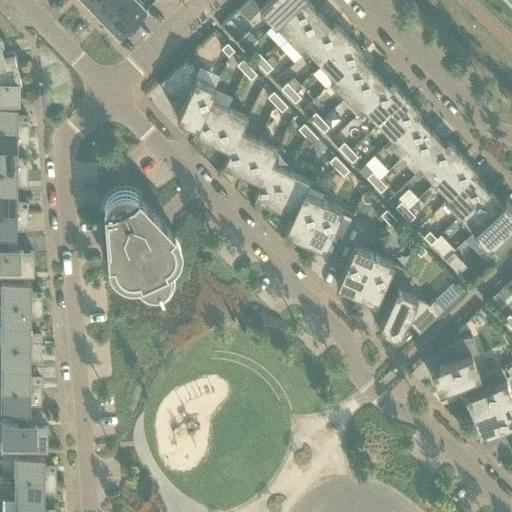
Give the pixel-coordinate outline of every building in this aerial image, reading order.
[(121,0),(90,0),(88,3),(99,15),(99,16),(102,19),(121,0)] [(143,5),(138,0),(121,0),(102,19),(105,23),(106,22),(118,35),(146,8),(143,5)] [(274,22),(297,0),(245,0),(238,8),(248,19),(260,8),(274,22)] [(305,0),(297,0),(274,22),(288,37),(316,11),(305,0)] [(333,21),(330,25),(316,11),(288,37),(302,52),(334,22),(333,21)] [(320,64),(348,37),(334,22),(302,52),(303,53),(307,50),(320,64)] [(245,50),(251,45),(244,37),(238,43),(245,50)] [(331,82),(363,52),(348,37),(320,64),(334,78),(330,81),(331,82)] [(0,47),(0,44),(3,44),(0,38),(0,60),(14,57),(14,56),(3,59),(0,47)] [(228,55),(234,50),(227,42),(221,48),(228,55)] [(259,65),(265,59),(258,52),(252,58),(259,65)] [(360,56),(363,52),(331,82),(345,97),(373,70),(360,56)] [(17,82),(21,82),(14,57),(0,60),(0,97),(17,98),(17,82)] [(189,73),(194,68),(185,59),(160,82),(170,93),(171,92),(182,104),(176,117),(195,126),(192,134),(193,134),(214,86),(194,77),(194,78),(189,73)] [(243,72),(249,66),(242,59),(236,64),(243,72)] [(266,72),(272,67),(265,59),(259,65),(266,72)] [(250,79),(256,73),(249,66),(243,72),(250,79)] [(390,80),(387,84),(373,70),(345,97),(359,112),(391,81),(390,80)] [(377,123),(405,96),(391,81),(359,112),(360,113),(364,109),(377,123)] [(288,95),(294,89),(287,82),(281,88),(288,95)] [(209,99),(215,86),(214,86),(193,134),(212,142),(228,107),(209,99)] [(295,102),(301,97),(294,89),(288,95),(295,102)] [(274,104),(280,98),(273,91),(267,96),(274,104)] [(388,142),(420,111),(405,96),(377,123),(391,137),(387,141),(388,142)] [(281,111),(287,105),(280,98),(274,104),(281,111)] [(17,116),(17,105),(0,105),(0,127),(28,128),(28,116),(17,116)] [(224,166),(246,115),(228,107),(212,142),(229,150),(223,166),(224,166)] [(417,116),(420,112),(420,111),(388,142),(402,157),(430,130),(417,116)] [(316,125),(322,119),(315,112),(309,117),(316,125)] [(240,131),(247,116),(246,115),(224,166),(242,174),(258,139),(240,131)] [(323,132),(329,126),(322,119),(316,125),(323,132)] [(305,136),(311,130),(304,123),(298,128),(305,136)] [(28,139),(28,128),(0,127),(0,149),(17,149),(17,139),(28,139)] [(311,130),(305,136),(312,143),(318,157),(320,152),(326,146),(318,137),(311,130)] [(447,140),(444,144),(430,130),(402,157),(416,171),(448,141),(447,140)] [(254,198),(277,147),(258,139),(242,174),(260,182),(253,198),(254,198)] [(345,154),(351,149),(344,141),(338,147),(345,154)] [(434,183),(462,156),(448,141),(416,171),(417,172),(421,169),(434,183)] [(271,163),(278,148),(277,147),(254,198),(273,207),(289,171),(271,163)] [(17,159),(17,149),(0,149),(0,170),(28,171),(28,159),(17,159)] [(352,162),(358,156),(351,149),(345,154),(352,162)] [(336,168),(342,162),(335,155),(329,161),(336,168)] [(445,201),(477,171),(462,156),(434,183),(448,197),(444,200),(445,201)] [(343,175),(349,170),(342,162),(336,168),(343,175)] [(28,182),(28,171),(0,170),(0,192),(16,192),(17,182),(28,182)] [(285,230),(308,179),(289,171),(273,207),(291,215),(284,230),(285,230)] [(373,184),(379,179),(372,171),(366,177),(373,184)] [(474,175),(477,171),(445,201),(459,216),(487,189),(474,175)] [(304,190),(309,180),(308,179),(285,230),(304,239),(322,199),(304,190)] [(380,191),(386,186),(379,179),(373,184),(380,191)] [(134,192),(130,190),(125,189),(120,189),(116,190),(112,193),(108,196),(106,200),(105,205),(104,210),(108,261),(108,263),(109,267),(111,270),(113,274),(116,277),(120,279),(123,281),(127,282),(132,282),(136,282),(140,281),(141,280),(165,270),(168,269),(171,266),(174,263),(177,260),(178,256),(179,252),(180,248),(179,243),(178,239),(177,236),(174,232),(138,194),(138,195),(134,192)] [(505,200),(501,203),(487,189),(459,216),(473,231),(505,200)] [(16,203),(16,192),(0,192),(0,213),(27,214),(27,203),(16,203)] [(340,211),(342,207),(322,199),(304,239),(324,248),(330,233),(341,238),(342,238),(349,221),(351,216),(340,211)] [(511,207),(505,200),(473,231),(498,256),(511,243),(511,207)] [(402,214),(408,208),(401,201),(395,207),(402,214)] [(409,221),(414,215),(408,208),(402,214),(409,221)] [(387,222),(393,216),(386,209),(380,215),(387,222)] [(27,225),(27,214),(0,213),(0,236),(7,236),(16,236),(16,225),(27,225)] [(394,229),(400,223),(393,216),(387,222),(394,229)] [(363,227),(349,221),(342,238),(341,238),(330,264),(342,270),(336,284),(356,292),(374,252),(355,244),(363,227)] [(430,243),(436,238),(429,231),(423,236),(430,243)] [(436,238),(430,243),(437,251),(444,258),(453,251),(454,249),(440,234),(436,238)] [(7,246),(7,236),(0,236),(0,272),(33,273),(33,251),(18,251),(18,246),(7,246)] [(420,256),(426,250),(419,243),(413,249),(420,256)] [(453,251),(444,258),(457,272),(466,264),(453,251)] [(374,252),(356,292),(375,301),(379,294),(390,299),(396,287),(405,268),(393,262),(393,261),(374,252)] [(469,284),(479,274),(470,265),(460,274),(469,284)] [(511,276),(503,285),(511,293),(511,276)] [(31,292),(31,280),(1,280),(0,303),(42,303),(42,292),(31,292)] [(416,296),(396,287),(390,299),(378,327),(398,337),(406,320),(409,321),(409,322),(419,332),(444,308),(434,298),(429,303),(416,297),(416,296)] [(42,314),(42,303),(0,303),(0,324),(30,324),(30,314),(42,314)] [(510,327),(511,325),(511,317),(509,314),(503,320),(510,327)] [(30,335),(30,324),(0,324),(0,346),(41,346),(41,335),(30,335)] [(472,355),(478,352),(472,336),(466,337),(459,338),(453,341),(448,345),(446,346),(452,361),(430,370),(439,391),(467,380),(480,375),(472,355)] [(41,358),(41,346),(0,346),(0,365),(0,367),(30,368),(30,358),(41,358)] [(473,415),(511,398),(511,394),(501,366),(480,375),(467,380),(472,391),(465,394),(473,415)] [(30,378),(30,368),(0,367),(0,388),(41,389),(41,378),(30,378)] [(41,401),(41,389),(0,388),(0,411),(10,412),(27,412),(30,412),(30,401),(41,401)] [(481,435),(511,422),(511,398),(473,415),(481,435)] [(27,417),(27,412),(10,412),(10,421),(0,421),(0,447),(47,448),(47,427),(34,426),(34,421),(25,421),(25,417),(27,417)] [(44,466),(44,455),(14,455),(14,478),(55,478),(55,466),(44,466)] [(55,489),(55,478),(14,478),(14,499),(44,499),(44,489),(55,489)] [(44,510),(44,499),(14,499),(13,511),(54,511),(55,510),(44,510)]
